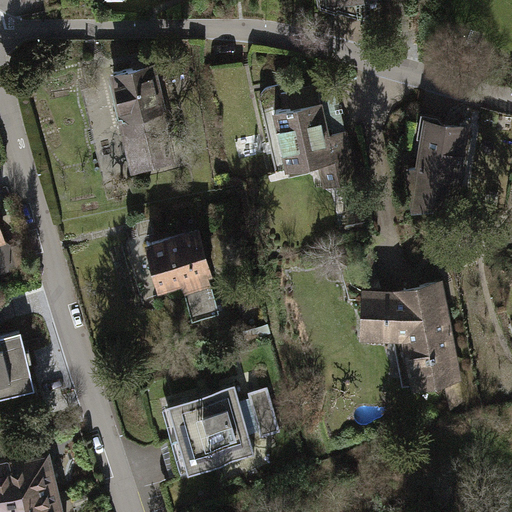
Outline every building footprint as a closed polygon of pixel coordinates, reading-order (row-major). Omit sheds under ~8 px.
[(323,0),(325,14),(402,6),(401,0),(323,0)] [(160,62),(112,73),(120,107),(122,118),(134,173),(161,167),(148,112),(170,108),(160,62)] [(340,93),(337,80),(311,85),(298,89),(266,95),(269,108),(271,116),(281,162),(308,157),(314,185),(357,175),(352,148),(348,134),(341,101),(340,93)] [(465,127),(425,118),(423,168),(410,173),(421,210),(441,205),(465,127)] [(0,248),(10,246),(0,204),(0,248)] [(204,228),(148,242),(160,291),(186,284),(195,321),(226,313),(217,278),(211,259),(204,228)] [(384,257),(354,260),(356,286),(358,302),(360,332),(408,328),(412,376),(454,373),(445,274),(384,284),(384,257)] [(25,322),(0,328),(0,396),(40,387),(25,322)] [(241,380),(165,402),(188,481),(263,459),(257,437),(281,430),(269,390),(246,397),(241,380)] [(0,511),(66,511),(51,448),(0,460),(0,511)]
